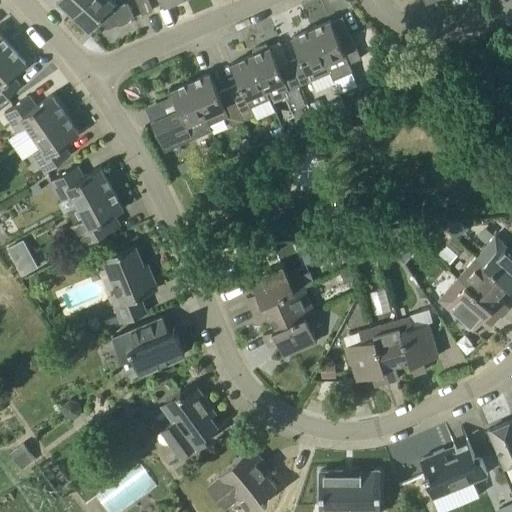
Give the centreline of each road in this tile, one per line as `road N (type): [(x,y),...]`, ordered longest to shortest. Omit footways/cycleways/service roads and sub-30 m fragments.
road 1 (residential): [(511,359),(455,398),(358,435),(301,426),(261,402),(239,376),(141,162),(91,77)]
road 2 (residential): [(91,77),(280,0)]
road 3 (residential): [(511,10),(434,32),(388,19),(370,0)]
